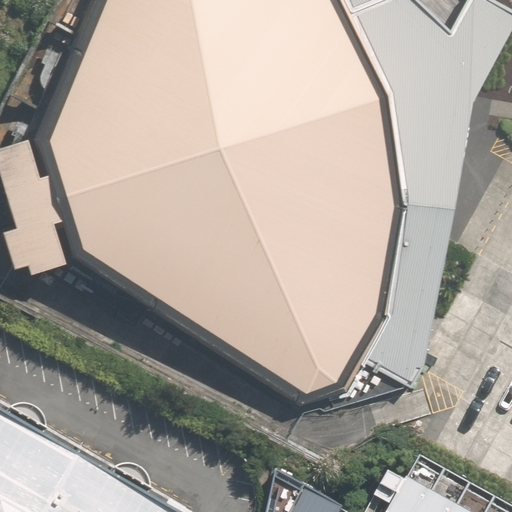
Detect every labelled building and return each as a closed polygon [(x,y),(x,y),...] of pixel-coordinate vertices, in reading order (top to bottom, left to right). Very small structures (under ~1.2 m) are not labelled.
[(396,165),(387,94),(337,0),(87,0),(27,138),(46,203),(60,251),(307,405),(341,398),(363,358),(384,321),(402,206),(396,165)] [(337,0),(387,94),(396,165),(402,206),(384,321),(363,358),(409,387),(422,366),(453,207),(466,144),(476,95),(511,28),(511,11),(491,0),(464,0),(448,30),(416,0),(337,0)] [(46,203),(27,138),(0,145),(0,186),(12,227),(1,231),(12,269),(26,265),(29,276),(64,266),(60,251),(46,203)] [(0,396),(0,511),(185,511),(191,503),(130,469),(28,412),(0,396)] [(389,511),(421,511),(442,473),(418,460),(389,511)] [(268,511),(341,511),(345,505),(280,472),(268,511)] [(421,511),(453,511),(467,487),(442,473),(421,511)] [(453,511),(484,511),(492,500),(467,487),(453,511)] [(484,511),(511,511),(492,500),(484,511)]
